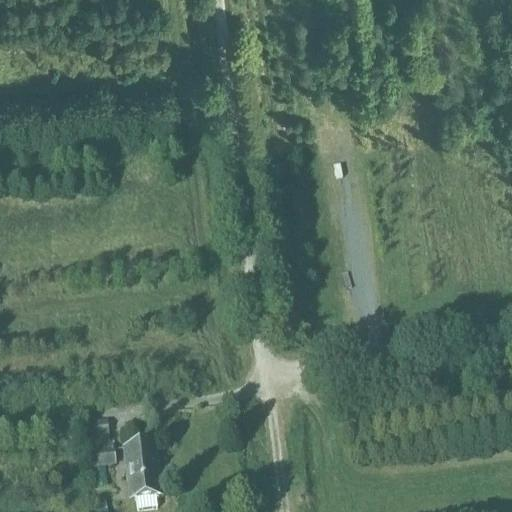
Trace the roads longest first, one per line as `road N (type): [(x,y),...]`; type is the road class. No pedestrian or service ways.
road 1 (unknown): [(0,419),(511,346)]
road 2 (unclassified): [(280,511),(221,0)]
